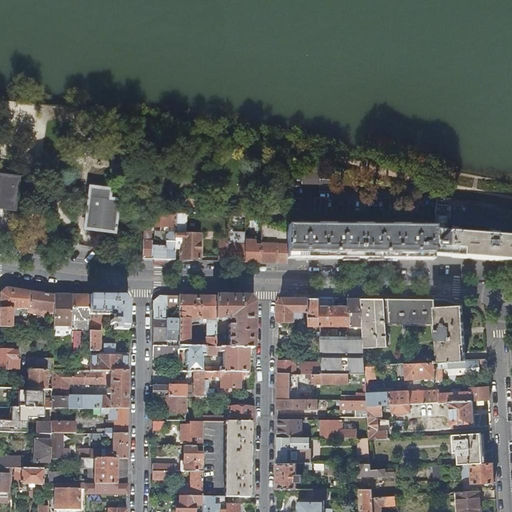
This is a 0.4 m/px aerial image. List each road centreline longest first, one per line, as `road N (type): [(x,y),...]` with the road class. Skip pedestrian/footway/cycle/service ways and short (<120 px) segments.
road 1 (residential): [(141,278),(139,511)]
road 2 (residential): [(263,511),(266,281)]
road 3 (residential): [(266,281),(491,292)]
road 4 (residential): [(507,511),(499,362),(505,309)]
road 5 (residential): [(0,262),(141,278)]
road 6 (residential): [(141,278),(266,281)]
